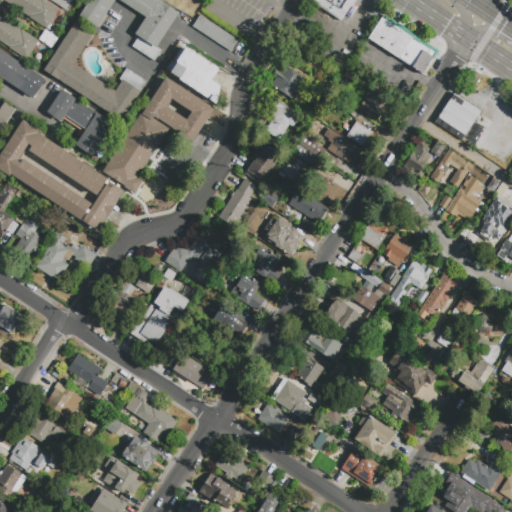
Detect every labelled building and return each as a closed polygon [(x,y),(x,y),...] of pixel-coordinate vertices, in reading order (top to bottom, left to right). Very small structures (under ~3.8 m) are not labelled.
[(43,0),(58,10),(46,29),(28,17),(29,17),(4,0),(2,0),(1,2),(0,1),(0,0),(43,0)] [(72,0),(65,10),(50,0),(72,0)] [(115,0),(96,28),(78,16),(88,0),(159,0),(179,13),(149,59),(128,45),(145,18),(117,0),(115,0)] [(355,0),(339,22),(311,1),(311,0),(355,0)] [(180,18),(183,13),(189,17),(186,21),(180,18)] [(193,26),(200,16),(238,41),(231,51),(193,26)] [(39,42),(27,60),(9,48),(10,48),(0,41),(0,17),(21,31),(21,30),(39,42)] [(436,53),(422,74),(368,39),(381,18),(436,53)] [(75,23),(92,34),(73,64),(115,91),(122,81),(119,79),(126,68),(146,82),(140,92),(141,93),(122,122),(43,71),(75,23)] [(58,39),(51,48),(39,40),(45,30),(58,39)] [(186,47),(220,69),(212,81),(225,89),(215,105),(170,76),(177,63),(176,63),(186,47)] [(0,50),(44,80),(33,95),(35,97),(33,100),(0,77),(0,50)] [(356,59),(353,64),(341,56),(344,52),(356,59)] [(297,96),(294,100),(273,87),(277,81),(272,78),(277,71),(281,74),(286,67),(306,80),(296,95),(297,96)] [(464,82),(467,77),(470,74),(475,74),(483,79),(476,89),(464,82)] [(214,109),(190,147),(175,138),(178,133),(152,116),(151,118),(168,129),(137,178),(142,181),(135,194),(124,187),(124,186),(102,172),(142,111),(144,112),(166,78),(214,109)] [(333,91),(327,101),(313,93),(319,83),(333,91)] [(47,112),(62,90),(76,100),(75,101),(96,114),(97,113),(118,127),(97,159),(75,145),(83,132),(63,119),(61,121),(47,112)] [(370,93),(387,105),(381,113),(383,113),(376,123),(358,110),(370,93)] [(462,140),(435,123),(454,93),(481,111),(462,140)] [(280,142),(267,133),(273,123),(270,121),(277,111),(274,109),(279,101),(303,117),(294,130),(290,128),(280,142)] [(0,137),(0,113),(5,106),(16,113),(0,137)] [(124,193),(98,233),(82,223),(88,214),(86,213),(81,221),(10,175),(9,177),(0,170),(0,155),(23,120),(39,131),(38,134),(108,180),(107,181),(124,193)] [(314,120),(320,123),(312,136),(306,133),(314,120)] [(363,147),(347,137),(356,122),(372,133),(363,147)] [(363,151),(353,166),(343,159),(342,160),(327,150),(332,143),(328,141),(329,139),(325,137),(330,129),(363,151)] [(326,150),(320,159),(298,144),(305,133),(316,140),(315,143),(326,150)] [(438,141),(446,146),(438,158),(430,153),(438,141)] [(411,176),(405,171),(407,168),(403,166),(419,142),(430,150),(428,152),(431,154),(417,175),(413,172),(411,176)] [(258,183),(244,174),(253,161),(254,161),(265,145),(280,155),(266,177),(263,175),(258,183)] [(320,159),(315,167),(298,156),(297,158),(306,164),(303,169),(306,171),(297,185),(279,173),(298,145),(320,159)] [(475,167),(470,173),(468,171),(462,179),(458,186),(455,184),(455,185),(452,183),(452,182),(451,181),(458,170),(450,165),(448,168),(444,166),(440,171),(445,174),(438,184),(429,179),(449,149),(475,167)] [(480,182),(471,195),(481,202),(468,221),(458,214),(456,217),(446,210),(461,188),(464,190),(466,187),(463,185),(467,179),(468,179),(471,175),(480,182)] [(485,189),(492,178),(500,183),(493,194),(485,189)] [(244,180),(256,187),(248,198),(251,200),(232,227),(218,217),(236,190),(237,190),(244,180)] [(0,239),(0,192),(8,181),(20,190),(4,213),(13,219),(12,221),(18,225),(11,235),(6,231),(0,239)] [(447,186),(454,189),(450,196),(444,192),(447,186)] [(315,222),(288,205),(298,190),(328,209),(322,219),(318,217),(315,222)] [(279,198),(271,208),(261,201),(268,191),(279,198)] [(444,195),(451,200),(445,211),(438,206),(444,195)] [(493,202),(494,203),(497,199),(511,209),(511,215),(505,227),(500,224),(497,228),(494,227),(491,231),(493,232),(488,239),(479,233),(485,224),(483,223),(486,219),(483,217),(493,202)] [(284,207),(280,213),(275,210),(279,204),(284,207)] [(264,230),(274,215),(302,233),(303,234),(303,236),(303,239),(301,242),(302,243),(297,251),(295,251),(291,257),(263,239),(265,237),(263,236),(266,231),(264,230)] [(30,258),(14,248),(21,238),(15,235),(27,217),(39,225),(34,233),(43,239),(30,258)] [(380,224),(389,231),(376,250),(360,239),(370,223),(377,228),(380,224)] [(511,258),(499,250),(506,239),(508,240),(511,233),(511,258)] [(58,282),(36,267),(58,234),(66,239),(62,245),(66,247),(67,245),(71,248),(73,244),(80,249),(83,246),(97,255),(88,269),(74,259),(75,257),(72,255),(68,261),(64,258),(62,261),(68,266),(58,282)] [(402,237),(408,241),(407,242),(413,246),(398,268),(387,261),(389,259),(382,254),(394,235),(400,239),(402,237)] [(165,262),(173,249),(176,251),(180,245),(187,249),(190,245),(191,246),(195,241),(198,243),(200,240),(221,255),(202,282),(193,276),(200,265),(192,260),(189,264),(187,263),(181,272),(165,262)] [(280,259),(273,269),(283,275),(276,286),(240,262),(249,248),(255,252),(260,246),(280,259)] [(348,257),(353,249),(362,256),(357,264),(348,257)] [(422,264),(432,271),(427,277),(428,278),(420,290),(410,283),(400,297),(393,292),(403,278),(402,277),(413,261),(420,266),(422,264)] [(163,276),(169,269),(176,274),(171,282),(163,276)] [(365,270),(382,281),(378,288),(360,277),(365,270)] [(392,271),(401,277),(394,287),(385,281),(392,271)] [(148,294),(135,286),(144,272),(157,280),(148,294)] [(242,276),(244,273),(261,284),(255,294),(265,300),(258,312),(230,294),(236,284),(231,281),(237,272),(242,276)] [(442,274),(447,277),(447,278),(456,284),(449,294),(450,295),(442,308),(440,306),(433,317),(425,311),(427,307),(422,304),(442,274)] [(386,299),(383,303),(381,302),(373,315),(351,301),(352,300),(361,286),(362,287),(365,282),(373,287),(372,289),(377,291),(382,284),(392,290),(386,299)] [(105,309),(109,304),(112,300),(113,301),(120,290),(123,292),(129,284),(141,292),(120,323),(109,316),(111,313),(105,309)] [(156,344),(152,342),(149,346),(130,333),(141,317),(142,317),(151,305),(165,286),(188,303),(181,313),(175,308),(165,322),(170,325),(156,344)] [(421,291),(427,295),(420,305),(415,301),(421,291)] [(470,297),(478,301),(467,318),(462,316),(460,319),(452,314),(466,292),(471,295),(470,297)] [(339,311),(344,303),(361,315),(348,335),(338,328),(339,326),(334,323),(341,312),(339,311)] [(223,304),(249,320),(237,340),(221,330),(223,326),(213,320),(223,304)] [(0,310),(1,311),(4,305),(23,317),(19,322),(22,324),(18,330),(16,329),(12,334),(0,326),(0,310)] [(365,323),(370,315),(379,321),(372,334),(367,331),(370,326),(365,323)] [(495,325),(490,334),(479,334),(472,325),(478,315),(490,317),(495,325)] [(301,341),(309,330),(321,338),(325,334),(342,345),(331,361),(301,341)] [(436,341),(441,334),(445,337),(448,332),(456,338),(448,349),(436,341)] [(231,355),(223,368),(191,348),(200,335),(231,355)] [(415,357),(407,352),(416,337),(424,343),(415,357)] [(346,348),(352,339),(363,346),(357,355),(346,348)] [(511,377),(501,370),(506,363),(504,361),(511,348),(511,377)] [(203,390),(167,366),(176,354),(181,357),(183,354),(212,373),(209,377),(211,378),(203,390)] [(77,355),(101,371),(97,377),(108,384),(99,397),(84,388),(87,384),(67,371),(77,355)] [(299,366),(305,356),(323,367),(310,387),(302,382),(302,381),(296,376),(301,367),(299,366)] [(479,359),(493,369),(476,395),(449,376),(455,368),(463,374),(465,371),(470,374),(479,359)] [(417,393),(411,388),(418,378),(416,377),(418,374),(408,368),(414,360),(441,379),(436,386),(434,385),(432,388),(431,387),(426,394),(419,390),(417,393)] [(345,374),(339,383),(329,376),(335,367),(345,374)] [(404,378),(397,389),(381,378),(385,372),(389,374),(392,370),(404,378)] [(44,371),(58,379),(46,400),(32,392),(44,371)] [(284,378),(306,394),(293,413),(270,398),(284,378)] [(83,400),(68,421),(44,405),(55,389),(54,388),(58,383),(83,400)] [(177,422),(167,438),(163,435),(158,444),(143,434),(144,432),(142,431),(147,424),(125,409),(134,396),(126,390),(130,383),(151,397),(145,404),(151,408),(153,406),(177,422)] [(382,393),(387,385),(420,406),(408,424),(398,417),(396,419),(390,415),(397,406),(395,404),(397,401),(395,399),(394,401),(382,393)] [(322,410),(308,401),(313,392),(328,401),(322,410)] [(371,412),(360,405),(366,394),(378,401),(371,412)] [(253,413),(262,400),(268,404),(268,405),(275,410),(276,407),(280,410),(279,412),(289,419),(280,434),(258,419),(259,417),(253,413)] [(328,426),(326,411),(339,409),(342,424),(328,426)] [(32,422),(38,415),(40,417),(44,411),(57,420),(51,429),(53,430),(55,427),(62,432),(58,439),(53,436),(47,446),(29,434),(35,424),(32,422)] [(357,424),(365,413),(396,434),(381,457),(354,439),(359,432),(357,431),(360,426),(357,424)] [(123,424),(116,436),(103,429),(111,416),(123,424)] [(490,424),(503,418),(509,431),(511,429),(511,456),(508,459),(490,424)] [(297,445),(287,438),(294,427),(304,434),(297,445)] [(321,432),(328,436),(318,452),(311,448),(321,432)] [(11,453),(22,436),(51,456),(50,458),(57,463),(53,469),(46,464),(43,470),(34,464),(35,463),(31,460),(28,464),(30,466),(26,471),(9,459),(13,454),(11,453)] [(135,436),(159,452),(145,473),(121,457),(122,455),(121,454),(126,447),(127,448),(135,436)] [(341,468),(354,448),(367,457),(366,457),(382,468),(369,487),(341,468)] [(248,467),(239,481),(232,476),(230,478),(225,475),(226,473),(215,466),(225,451),(248,467)] [(88,478),(77,471),(86,457),(97,464),(88,478)] [(140,483),(132,495),(125,490),(122,494),(102,481),(109,470),(104,467),(111,457),(138,475),(135,480),(140,483)] [(460,471),(468,459),(474,464),(477,460),(485,466),(489,461),(501,470),(487,490),(460,471)] [(10,498),(0,491),(0,486),(1,485),(0,484),(0,477),(8,466),(26,478),(15,493),(14,492),(10,498)] [(263,471),(274,478),(265,492),(254,485),(263,471)] [(198,493),(210,474),(229,487),(228,488),(240,495),(234,504),(231,502),(226,509),(214,501),(213,503),(198,493)] [(442,486),(449,475),(460,483),(462,481),(503,507),(500,511),(495,511),(492,510),(490,511),(471,511),(470,511),(469,511),(449,511),(443,508),(446,503),(440,499),(447,489),(442,486)] [(511,480),(511,502),(499,492),(508,478),(511,480)] [(122,511),(119,510),(117,511),(92,511),(93,511),(91,509),(94,505),(95,506),(100,498),(98,497),(103,489),(127,504),(122,511)] [(256,511),(270,491),(281,498),(271,511),(256,511)] [(184,501),(189,494),(204,505),(200,511),(201,511),(177,511),(180,508),(183,510),(188,504),(184,501)] [(0,511),(0,501),(14,510),(12,511),(0,511)]
